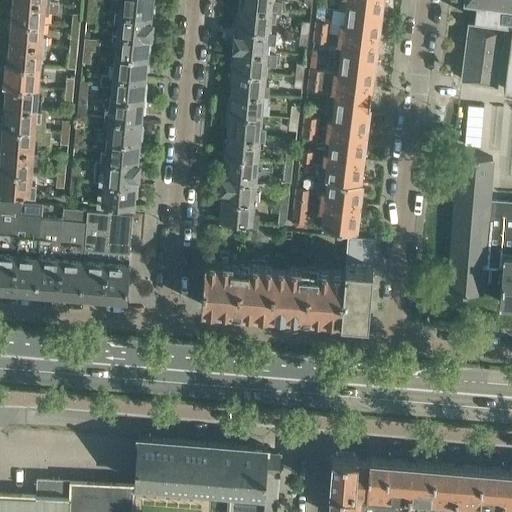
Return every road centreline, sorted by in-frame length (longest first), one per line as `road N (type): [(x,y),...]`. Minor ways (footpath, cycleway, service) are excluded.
road 1 (tertiary): [(0,356),(511,397)]
road 2 (residential): [(395,342),(430,0)]
road 3 (residential): [(198,0),(169,323)]
road 4 (residential): [(0,400),(318,423)]
road 5 (residential): [(395,342),(169,323)]
road 6 (residential): [(318,423),(511,439)]
road 7 (residential): [(169,323),(0,308)]
